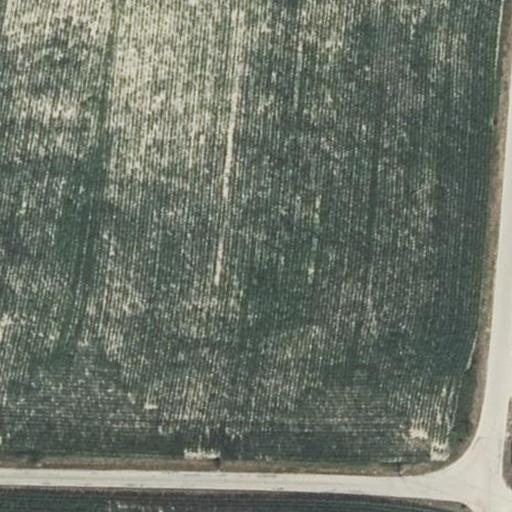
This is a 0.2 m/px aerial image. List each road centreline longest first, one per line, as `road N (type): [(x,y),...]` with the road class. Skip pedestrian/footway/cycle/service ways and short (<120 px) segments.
road 1 (unclassified): [(488,490),(0,476)]
road 2 (unclassified): [(488,490),(511,198)]
